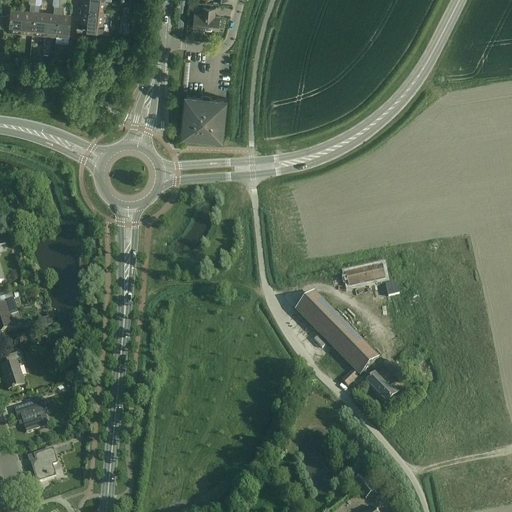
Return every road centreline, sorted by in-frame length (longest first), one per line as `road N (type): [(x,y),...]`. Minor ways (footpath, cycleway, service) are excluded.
road 1 (unclassified): [(426,511),(410,473),(284,332),(267,292),(255,206)]
road 2 (secondary): [(105,511),(123,312)]
road 3 (tertiary): [(350,140),(421,74),(459,0)]
